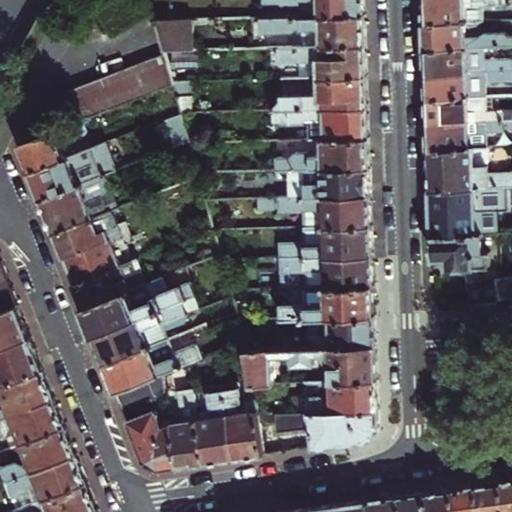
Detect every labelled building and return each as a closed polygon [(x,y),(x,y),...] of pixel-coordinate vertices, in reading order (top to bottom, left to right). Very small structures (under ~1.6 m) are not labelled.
[(125,0),(113,0),(111,2),(129,28),(140,21),(134,13),(125,0)] [(125,0),(134,13),(148,8),(142,0),(125,0)] [(308,0),(264,0),(264,3),(301,2),(302,17),(312,16),(308,0)] [(308,0),(312,16),(365,15),(364,0),(308,0)] [(424,0),(425,23),(482,20),(484,20),(483,6),(499,6),(499,4),(505,4),(504,0),(456,0),(444,1),(444,0),(424,0)] [(129,28),(111,2),(99,10),(117,35),(129,28)] [(148,8),(134,13),(140,21),(152,14),(148,8)] [(319,46),(366,45),(365,15),(312,16),(319,46)] [(302,17),(262,18),(263,33),(294,32),(298,28),(304,28),(305,46),(319,46),(312,16),(302,17)] [(190,50),(189,20),(157,21),(166,51),(190,50)] [(426,48),(485,46),(511,45),(511,34),(510,35),(507,31),(485,32),(482,35),(482,20),(425,23),(426,48)] [(327,77),(367,76),(366,45),(319,46),(327,77)] [(305,46),(280,47),(280,63),(300,62),(300,78),(321,77),(327,77),(319,46),(305,46)] [(511,58),(485,60),(485,46),(426,48),(426,73),(447,72),(447,76),(469,75),(469,71),(511,69),(511,58)] [(149,58),(151,62),(162,88),(175,83),(166,51),(149,58)] [(151,62),(149,58),(137,63),(139,67),(151,62)] [(151,62),(139,67),(150,93),(162,88),(151,62)] [(150,93),(139,67),(137,63),(125,68),(137,98),(150,93)] [(137,98),(125,68),(62,93),(74,123),(80,120),(137,98)] [(486,82),(494,81),(511,72),(511,69),(469,71),(469,75),(447,76),(447,72),(426,73),(427,102),(460,101),(471,94),(486,85),(486,82)] [(511,72),(494,81),(511,80),(511,72)] [(335,108),(368,107),(367,76),(327,77),(335,108)] [(327,77),(321,77),(322,94),(282,96),(282,102),(278,110),(335,108),(327,77)] [(195,113),(194,82),(175,83),(183,112),(195,113)] [(427,102),(427,119),(427,122),(511,119),(511,110),(504,111),(504,109),(487,110),(487,94),(471,94),(460,101),(427,102)] [(343,139),(369,138),(368,107),(335,108),(343,139)] [(343,139),(335,108),(278,110),(275,110),(275,124),(306,124),(308,121),(311,121),(312,140),(326,140),(343,139)] [(428,132),(428,147),(486,145),(486,131),(503,131),(502,129),(511,128),(511,119),(427,122),(428,132)] [(74,123),(20,144),(24,153),(31,172),(75,155),(69,140),(74,138),(71,131),(83,126),(80,120),(74,123)] [(343,139),(350,162),(370,151),(369,138),(343,139)] [(309,169),(371,167),(370,160),(370,151),(350,162),(343,139),(326,140),(326,155),(314,156),(311,152),(298,153),(293,159),(279,160),(279,171),(289,170),(309,169)] [(100,145),(75,155),(31,172),(35,183),(42,199),(103,175),(95,154),(102,151),(100,145)] [(486,145),(428,147),(429,173),(429,187),(475,186),(511,185),(511,171),(487,172),(486,145)] [(290,198),(301,197),(372,195),(372,183),(371,167),(309,169),(289,170),(290,198)] [(54,232),(110,210),(104,193),(116,188),(109,173),(103,175),(42,199),(48,217),(54,232)] [(511,185),(475,186),(429,187),(430,209),(431,233),(481,232),(506,231),(506,212),(511,211),(511,185)] [(307,213),(307,228),(373,225),(373,209),(372,195),(301,197),(290,198),(282,198),(282,213),(307,213)] [(70,272),(75,284),(121,266),(110,239),(120,234),(110,210),(54,232),(58,243),(70,272)] [(373,225),(307,228),(307,243),(283,244),(283,258),(374,254),(374,240),(373,225)] [(481,232),(431,233),(431,244),(432,257),(446,256),(447,266),(489,265),(489,253),(481,253),(481,232)] [(299,288),(309,287),(375,285),(374,268),(374,254),(283,258),(284,288),(299,288)] [(121,266),(75,284),(79,296),(83,307),(148,281),(149,280),(140,258),(121,266)] [(0,312),(20,305),(10,279),(3,261),(0,262),(0,312)] [(511,276),(496,278),(499,303),(511,301),(511,276)] [(496,278),(481,280),(484,305),(499,303),(496,278)] [(154,295),(148,281),(83,307),(89,322),(95,335),(197,294),(191,280),(154,295)] [(484,305),(481,280),(466,281),(469,306),(484,305)] [(286,318),(318,317),(376,314),(376,299),(375,285),(309,287),(309,303),(300,303),(285,303),(286,318)] [(309,303),(309,287),(299,288),(300,303),(309,303)] [(105,362),(170,337),(194,327),(188,312),(202,307),(197,294),(95,335),(99,347),(105,362)] [(0,350),(33,338),(25,316),(20,305),(0,312),(0,350)] [(267,338),(266,350),(377,345),(377,327),(376,314),(318,317),(318,335),(267,338)] [(110,374),(116,391),(162,372),(190,362),(205,355),(200,344),(177,354),(170,337),(105,362),(110,374)] [(0,386),(45,369),(37,350),(33,338),(0,350),(0,386)] [(377,345),(266,350),(249,351),(255,385),(275,384),(274,356),(294,355),(294,365),(316,364),(315,355),(320,355),(330,365),(331,382),(378,380),(378,372),(378,354),(377,345)] [(0,418),(56,397),(53,390),(45,369),(0,386),(0,418)] [(116,391),(123,408),(166,392),(162,372),(116,391)] [(309,383),(310,412),(380,410),(379,402),(378,380),(331,382),(309,383)] [(196,407),(193,387),(180,389),(184,420),(171,422),(171,425),(179,466),(189,465),(205,462),(196,407)] [(262,434),(259,414),(257,399),(242,401),(240,387),(225,389),(236,458),(245,456),(265,453),(262,434)] [(196,407),(205,462),(219,460),(236,458),(225,389),(210,391),(211,405),(196,407)] [(56,397),(0,418),(0,433),(7,430),(12,444),(66,423),(63,414),(56,397)] [(179,466),(171,425),(163,428),(156,409),(128,421),(144,462),(157,470),(169,468),(179,466)] [(371,437),(380,426),(380,410),(310,412),(313,429),(315,445),(330,443),(371,437)] [(303,413),(259,414),(262,434),(313,429),(310,412),(303,413)] [(76,448),(66,423),(12,444),(18,459),(1,466),(7,481),(78,453),(76,448)] [(31,504),(35,502),(89,481),(86,474),(78,453),(7,481),(12,495),(26,489),(31,504)] [(511,511),(511,478),(500,480),(504,511),(511,511)] [(504,511),(500,480),(487,482),(476,483),(479,511),(504,511)] [(94,511),(99,510),(94,496),(89,481),(35,502),(38,511),(94,511)] [(451,487),(454,511),(479,511),(476,483),(461,485),(451,487)] [(454,511),(451,487),(435,489),(425,491),(428,511),(454,511)] [(428,511),(425,491),(409,493),(398,495),(400,511),(428,511)] [(400,511),(398,495),(382,497),(368,499),(369,511),(400,511)] [(341,503),(342,511),(369,511),(368,499),(353,501),(341,503)] [(329,505),(315,507),(315,511),(342,511),(341,503),(329,505)]
